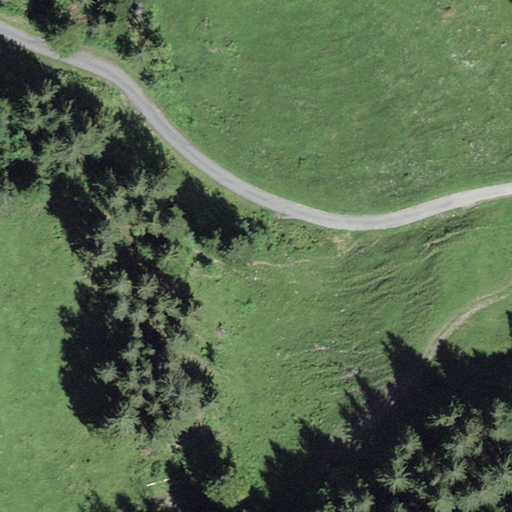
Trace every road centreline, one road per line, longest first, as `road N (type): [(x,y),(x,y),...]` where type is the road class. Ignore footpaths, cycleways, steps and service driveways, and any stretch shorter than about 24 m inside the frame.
road 1 (unclassified): [(0,28),(121,79),(183,147),(231,183),(290,209),(347,222),(390,221),(511,188)]
road 2 (track): [(511,288),(476,305),(389,373),(292,385)]
